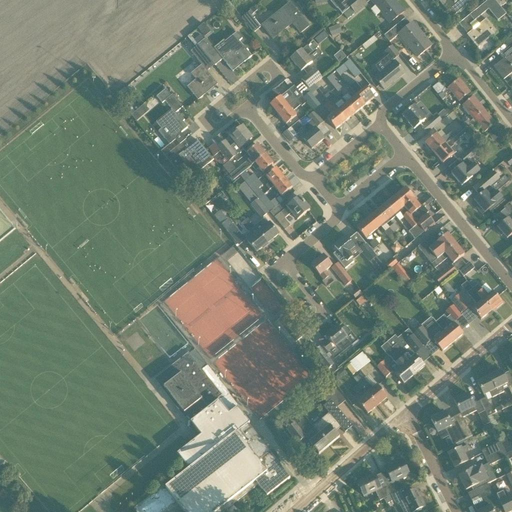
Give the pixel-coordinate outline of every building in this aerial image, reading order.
[(346,0),(344,2),(350,8),(360,0),(346,0)] [(362,0),(360,0),(350,8),(356,15),(368,6),(362,0)] [(370,11),(375,17),(379,14),(389,25),(403,13),(392,0),(371,0),(370,2),(374,7),(370,11)] [(441,0),(439,2),(452,18),(470,3),(467,0),(441,0)] [(500,8),(493,0),(488,0),(469,16),(459,25),(467,35),(466,36),(477,49),(497,33),(486,20),(473,30),(469,26),(474,22),(488,10),(497,22),(506,15),(500,8)] [(261,26),(266,32),(272,40),(292,24),(300,34),(308,27),(289,3),(261,26)] [(260,28),(251,17),(257,11),(253,7),(249,10),(250,11),(241,19),(253,34),(260,28)] [(431,47),(417,29),(414,31),(410,25),(398,35),(417,58),(431,47)] [(331,36),(337,34),(335,27),(329,29),(331,36)] [(396,38),(391,31),(384,37),(389,43),(396,38)] [(318,43),(327,37),(324,32),(315,38),(318,43)] [(198,46),(203,53),(214,66),(215,66),(222,60),(232,72),(251,57),(238,41),(241,39),(237,33),(225,43),(232,51),(222,59),(205,39),(197,45),(198,46)] [(500,56),(503,60),(493,68),(503,81),(511,73),(511,37),(505,44),(509,48),(500,56)] [(290,60),(301,72),(322,54),(317,49),(318,48),(313,41),(301,51),(290,60)] [(203,53),(198,46),(190,52),(201,66),(190,75),(195,81),(187,88),(197,101),(217,85),(206,72),(214,66),(203,53)] [(384,52),(392,62),(399,56),(392,46),(384,52)] [(340,53),(334,57),(336,62),(343,58),(340,53)] [(343,65),(355,79),(360,74),(349,61),(343,65)] [(374,78),(384,90),(404,74),(394,62),(374,78)] [(301,80),(302,82),(309,90),(322,79),(314,69),(301,80)] [(326,80),(338,94),(343,89),(332,75),(326,80)] [(448,89),(459,102),(469,94),(458,80),(448,89)] [(356,96),(364,107),(374,99),(365,88),(362,91),(355,83),(349,88),(356,96)] [(438,94),(444,90),(440,83),(433,87),(438,94)] [(270,106),(278,116),(301,97),(293,87),(288,91),(292,96),(284,103),(280,98),(270,106)] [(186,129),(182,123),(184,121),(179,115),(177,117),(175,114),(182,108),(172,95),(171,97),(165,90),(156,97),(162,104),(165,102),(171,110),(156,123),(161,130),(158,132),(164,139),(167,137),(170,140),(173,138),(174,139),(175,138),(174,138),(178,134),(179,135),(187,129),(186,128),(186,129)] [(303,99),(314,112),(320,106),(310,93),(303,99)] [(331,95),(326,99),(345,122),(355,114),(346,104),(342,99),(338,102),(335,97),(334,98),(331,95)] [(356,96),(346,104),(355,114),(364,107),(356,96)] [(301,97),(278,116),(286,126),(296,117),(292,113),(301,106),(302,107),(306,103),(301,97)] [(462,107),(473,120),(484,111),(473,98),(462,107)] [(345,122),(326,99),(328,102),(323,106),(331,116),(327,120),(335,130),(345,122)] [(447,107),(451,112),(456,107),(453,103),(447,107)] [(144,105),(131,116),(135,122),(149,111),(144,105)] [(433,128),(441,122),(436,116),(428,124),(414,107),(402,117),(414,130),(420,125),(423,128),(422,129),(426,134),(433,128)] [(484,111),(473,120),(484,134),(495,125),(484,111)] [(307,118),(316,129),(323,123),(314,112),(307,118)] [(441,122),(433,128),(438,134),(456,119),(452,114),(441,122)] [(458,124),(452,128),(455,133),(461,129),(458,124)] [(252,139),(242,128),(230,138),(235,144),(230,148),(225,142),(217,148),(228,163),(243,151),(241,148),(252,139)] [(298,133),(311,150),(323,140),(314,129),(309,134),(304,128),(298,133)] [(425,144),(434,154),(456,136),(452,132),(446,137),(441,132),(437,135),(436,135),(425,144)] [(494,133),(489,137),(493,142),(498,138),(494,133)] [(476,134),(472,138),(477,144),(481,140),(476,134)] [(456,136),(434,154),(443,164),(454,155),(453,154),(457,151),(452,146),(459,140),(456,136)] [(468,141),(468,145),(471,149),(477,144),(472,138),(468,141)] [(161,152),(166,159),(177,150),(176,148),(179,145),(175,140),(161,152)] [(177,150),(166,159),(176,170),(190,159),(200,171),(213,161),(197,141),(181,154),(177,150)] [(254,164),(265,156),(257,146),(246,154),(250,159),(229,176),(233,181),(251,167),(254,164)] [(479,172),(470,161),(476,155),(471,149),(457,161),(461,166),(451,175),(461,187),(479,172)] [(273,165),(265,156),(254,164),(251,167),(255,171),(258,169),(262,174),(273,165)] [(485,192),(504,176),(497,168),(472,189),(479,197),(474,202),(472,203),(479,212),(481,210),(484,214),(501,199),(503,200),(507,197),(507,193),(505,190),(500,189),(496,193),(496,192),(490,197),(485,192)] [(269,191),(273,188),(284,179),(276,169),(265,178),(270,183),(266,187),(269,191)] [(229,176),(224,180),(228,186),(233,181),(229,176)] [(245,183),(249,188),(258,181),(254,176),(245,183)] [(284,179),(273,188),(281,197),(292,189),(284,179)] [(249,188),(258,200),(264,196),(259,190),(263,187),(258,181),(249,188)] [(238,188),(237,188),(251,205),(250,206),(261,220),(269,213),(244,183),(243,184),(238,188)] [(405,190),(395,197),(418,225),(417,225),(424,233),(434,225),(426,215),(428,213),(422,206),(420,208),(418,206),(405,190)] [(264,196),(258,200),(269,213),(280,204),(275,199),(270,203),(264,196)] [(393,199),(386,205),(395,216),(399,222),(403,219),(412,230),(417,225),(418,225),(395,197),(394,196),(392,198),(393,199)] [(270,213),(278,223),(284,231),(290,227),(284,220),(291,214),(297,221),(309,211),(299,198),(289,206),(285,201),(270,213)] [(386,205),(376,213),(386,225),(390,221),(390,220),(395,216),(386,205)] [(376,213),(367,221),(376,232),(381,228),(385,232),(389,229),(386,225),(376,213)] [(493,228),(501,237),(502,235),(506,240),(511,235),(511,223),(508,219),(507,219),(506,218),(493,228)] [(265,219),(253,228),(267,245),(278,235),(265,219)] [(228,220),(221,225),(232,238),(238,233),(228,220)] [(267,245),(253,228),(247,220),(241,225),(247,233),(242,236),(256,253),(267,245)] [(376,232),(367,221),(357,229),(367,241),(371,237),(371,236),(376,232)] [(394,224),(389,229),(393,234),(399,230),(394,224)] [(393,234),(389,229),(384,233),(394,245),(399,240),(393,234)] [(455,245),(447,235),(436,243),(431,237),(417,248),(422,253),(427,249),(432,254),(426,259),(431,265),(432,263),(444,254),(455,245)] [(352,258),(348,253),(354,248),(346,238),(334,247),(337,251),(333,255),(345,269),(353,263),(351,260),(352,258)] [(370,245),(374,250),(379,246),(375,240),(370,245)] [(359,250),(369,263),(376,257),(365,244),(359,250)] [(393,245),(379,256),(385,263),(399,252),(393,245)] [(444,254),(432,263),(431,265),(435,269),(448,259),(453,265),(464,256),(455,245),(444,254)] [(322,282),(326,288),(333,282),(329,277),(330,277),(326,272),(332,267),(323,257),(311,266),(324,281),(322,282)] [(385,266),(389,271),(397,264),(393,259),(385,266)] [(458,272),(463,278),(474,269),(469,263),(458,272)] [(331,269),(345,287),(352,281),(338,264),(331,269)] [(382,264),(375,270),(381,277),(388,272),(382,264)] [(434,279),(439,286),(456,272),(451,266),(434,279)] [(391,274),(376,285),(381,292),(390,285),(397,294),(403,289),(391,274)] [(476,286),(472,289),(482,301),(491,312),(495,308),(496,309),(503,304),(498,297),(497,298),(492,293),(486,298),(476,286)] [(482,301),(472,289),(467,294),(476,306),(471,310),(480,321),(491,312),(482,301)] [(351,295),(355,299),(361,294),(358,290),(351,295)] [(469,308),(459,295),(451,302),(461,314),(469,308)] [(355,302),(358,306),(364,301),(361,297),(355,302)] [(445,312),(454,323),(462,317),(453,306),(445,312)] [(277,321),(295,343),(304,336),(286,314),(277,321)] [(438,317),(434,321),(436,324),(452,344),(463,335),(454,324),(448,329),(438,317)] [(436,324),(426,333),(421,328),(414,334),(424,347),(432,341),(442,352),(452,344),(436,324)] [(346,338),(337,327),(326,337),(335,348),(340,343),(345,349),(351,344),(346,338)] [(363,332),(365,340),(372,339),(371,330),(363,332)] [(405,342),(415,354),(423,348),(413,335),(405,342)] [(403,349),(401,351),(391,339),(387,342),(392,348),(392,349),(405,365),(414,376),(424,367),(415,356),(414,357),(411,353),(407,353),(407,354),(403,349)] [(334,365),(319,347),(312,353),(326,371),(334,365)] [(405,365),(392,349),(386,353),(399,370),(394,374),(397,377),(403,384),(414,376),(405,365)] [(345,365),(353,375),(370,362),(362,352),(345,365)] [(207,408),(221,397),(188,354),(165,373),(172,382),(164,388),(187,418),(189,420),(204,409),(206,407),(207,408)] [(376,368),(385,379),(393,373),(384,362),(376,368)] [(337,373),(341,379),(346,374),(342,369),(337,373)] [(494,375),(489,378),(498,396),(504,393),(501,388),(507,385),(501,372),(500,372),(499,370),(493,373),(494,375)] [(498,396),(489,378),(477,384),(484,397),(489,394),(492,399),(498,396)] [(364,379),(358,384),(362,390),(368,384),(364,379)] [(320,386),(330,398),(337,392),(328,380),(320,386)] [(362,390),(358,384),(352,389),(356,395),(362,390)] [(362,390),(366,394),(377,407),(387,398),(376,386),(372,389),(368,385),(362,390)] [(377,407),(366,394),(357,402),(367,415),(377,407)] [(484,412),(479,402),(473,405),(468,395),(462,398),(461,396),(453,399),(454,402),(462,419),(476,412),(478,415),(484,412)] [(484,412),(487,418),(493,415),(485,399),(479,402),(484,412)] [(270,454),(248,425),(249,424),(237,408),(229,414),(218,401),(206,411),(204,409),(189,420),(196,429),(202,436),(177,455),(189,470),(187,471),(165,489),(183,511),(224,511),(232,506),(253,490),(249,485),(265,472),(258,463),(270,454)] [(334,422),(319,435),(329,447),(339,438),(334,431),(339,427),(345,433),(352,427),(331,401),(323,407),(334,422)] [(466,440),(459,427),(453,430),(445,413),(438,417),(437,415),(430,418),(432,420),(431,421),(437,433),(445,430),(453,446),(466,440)] [(287,430),(298,444),(305,438),(295,424),(287,430)] [(466,424),(459,427),(466,440),(472,437),(466,424)] [(329,447),(319,435),(309,443),(318,455),(329,447)] [(481,452),(485,459),(504,450),(503,449),(500,443),(481,452)] [(511,444),(503,449),(504,450),(506,456),(511,452),(511,444)] [(448,455),(454,468),(468,462),(473,459),(467,446),(461,449),(461,448),(448,455)] [(504,450),(485,459),(488,466),(506,458),(507,457),(506,456),(504,450)] [(290,479),(270,454),(258,463),(265,472),(249,485),(253,490),(258,486),(267,497),(290,479)] [(386,472),(380,475),(385,484),(391,495),(401,490),(402,491),(403,491),(398,480),(409,475),(402,462),(385,470),(386,472)] [(471,488),(473,492),(487,485),(488,484),(486,480),(487,480),(481,467),(472,471),(471,471),(459,477),(465,491),(471,488)] [(380,502),(390,496),(391,496),(391,495),(385,484),(380,475),(375,477),(374,475),(373,476),(374,477),(365,482),(364,480),(357,484),(364,498),(375,493),(380,502)] [(487,485),(473,492),(468,494),(471,501),(479,498),(481,503),(474,507),(476,511),(500,511),(498,507),(487,485)] [(8,487),(3,493),(13,502),(18,497),(8,487)] [(415,511),(425,507),(421,500),(420,501),(415,491),(404,496),(402,491),(401,490),(391,495),(391,496),(390,496),(393,502),(398,500),(400,505),(398,506),(401,511),(415,511)] [(161,491),(135,506),(138,511),(164,511),(171,508),(161,491)] [(499,503),(503,511),(510,511),(511,511),(511,496),(506,499),(503,492),(497,495),(500,502),(499,503)] [(234,505),(238,511),(245,506),(241,500),(234,505)]
